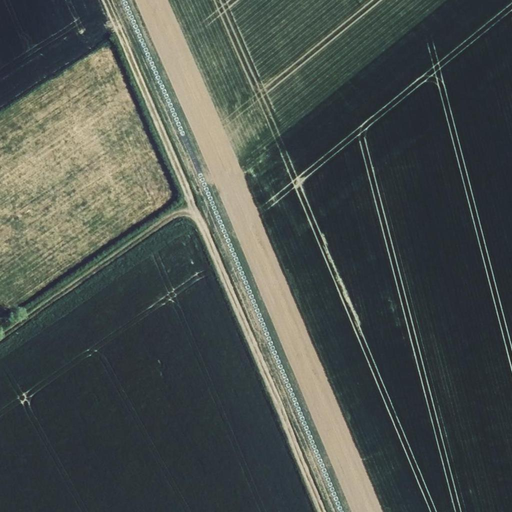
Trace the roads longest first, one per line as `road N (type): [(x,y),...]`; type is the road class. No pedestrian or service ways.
road 1 (track): [(102,0),(321,511)]
road 2 (track): [(196,216),(176,216),(0,339)]
